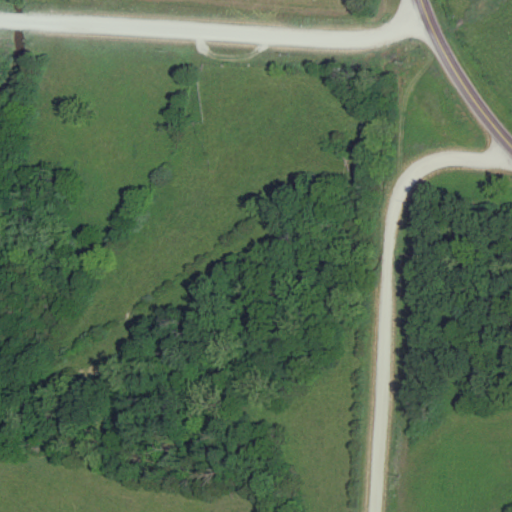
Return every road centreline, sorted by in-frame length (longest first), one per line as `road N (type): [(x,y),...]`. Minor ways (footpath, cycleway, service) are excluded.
road 1 (residential): [(511,161),(430,162),(397,198),(378,511)]
road 2 (residential): [(429,20),(384,41),(0,22)]
road 3 (secondary): [(511,148),(443,50),(420,0)]
